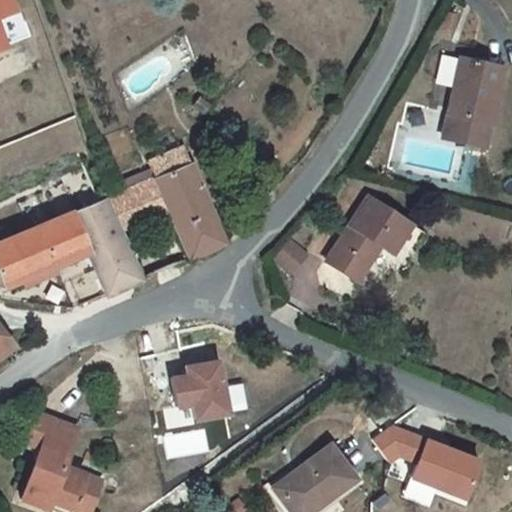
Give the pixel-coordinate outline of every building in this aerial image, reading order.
[(0,0),(0,47),(3,47),(0,38),(0,15),(13,11),(9,0),(0,0)] [(443,11),(439,24),(453,27),(456,13),(443,11)] [(458,60),(441,140),(482,149),(495,91),(499,70),(458,60)] [(499,70),(495,91),(501,91),(505,71),(499,70)] [(152,179),(165,209),(186,260),(222,244),(220,238),(182,147),(146,164),(152,179)] [(117,229),(165,209),(152,179),(104,199),(117,229)] [(117,229),(104,199),(72,212),(88,253),(106,296),(139,281),(117,229)] [(408,225),(367,199),(326,263),(354,281),(378,246),(390,253),(408,225)] [(38,226),(0,242),(0,288),(1,290),(55,267),(88,253),(72,212),(38,226)] [(274,259),(290,273),(305,257),(288,242),(274,259)] [(173,368),(181,406),(196,403),(199,420),(235,412),(224,357),(173,368)] [(70,508),(83,475),(61,466),(74,431),(35,416),(24,445),(37,450),(18,500),(44,510),(48,501),(70,508)] [(172,456),(206,451),(203,429),(169,434),(172,456)] [(305,511),(350,479),(327,448),(271,489),(287,511),(305,511)] [(70,508),(78,511),(86,511),(98,481),(83,475),(70,508)] [(48,501),(44,510),(48,511),(68,511),(70,508),(48,501)]
